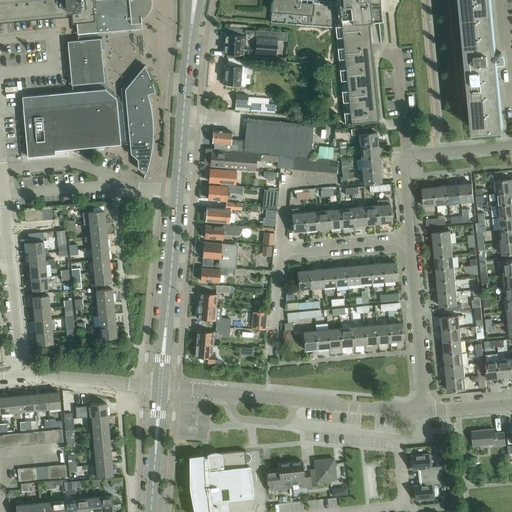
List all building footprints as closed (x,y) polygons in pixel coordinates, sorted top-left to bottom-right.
[(0,0),(0,19),(67,13),(70,13),(71,19),(75,18),(76,20),(75,20),(75,21),(76,20),(76,21),(80,20),(80,18),(94,17),(92,0),(0,0)] [(133,29),(130,0),(129,0),(92,0),(94,17),(96,32),(133,29)] [(129,0),(130,0),(133,29),(142,28),(141,22),(141,17),(142,16),(143,15),(144,14),(145,13),(146,12),(147,11),(148,10),(148,9),(149,7),(149,6),(149,4),(149,3),(149,2),(149,0),(129,0)] [(272,0),(271,12),(272,12),(271,22),(270,22),(270,23),(335,29),(344,124),(378,121),(367,8),(372,9),(372,0),(272,0)] [(495,51),(492,51),(487,0),(464,0),(477,130),(499,128),(493,66),(503,65),(501,52),(496,53),(495,51)] [(80,20),(76,21),(77,34),(96,32),(94,17),(80,18),(80,20)] [(275,58),(276,38),(285,39),(286,32),(269,31),(256,30),(254,49),(243,48),(244,36),(225,34),(223,54),(275,58)] [(67,42),(71,85),(104,82),(100,39),(67,42)] [(240,86),(242,66),(224,65),(223,84),(240,86)] [(125,89),(130,143),(130,154),(137,159),(138,169),(146,172),(148,167),(149,162),(150,156),(151,151),(153,140),(153,128),(152,117),(150,105),(148,94),(155,92),(154,88),(153,85),(151,80),(149,75),(147,70),(144,66),(125,89)] [(22,96),(27,157),(55,154),(55,150),(116,145),(120,144),(116,98),(111,94),(105,89),(22,96)] [(246,104),(247,95),(236,94),(235,103),(246,104)] [(251,103),(250,111),(274,112),(275,105),(268,104),(251,103)] [(213,130),(212,143),(214,143),(214,148),(244,151),(270,153),(270,154),(310,157),(313,125),(246,119),(245,137),(244,140),(230,139),(231,132),(213,130)] [(360,146),(377,145),(376,132),(367,133),(367,127),(351,129),(351,135),(358,134),(360,146)] [(334,158),(334,146),(319,145),(318,157),(334,158)] [(377,145),(360,146),(361,159),(378,157),(377,145)] [(255,169),(256,159),(258,160),(278,162),(277,168),(286,168),(287,156),(279,155),(279,156),(259,154),(257,154),(230,152),(230,154),(211,152),(210,165),(255,169)] [(293,157),(292,169),(334,173),(335,174),(335,173),(337,162),(336,162),(336,160),(330,160),(310,158),(310,159),(293,157)] [(378,157),(361,159),(362,171),(380,169),(378,157)] [(210,170),(209,182),(235,184),(236,170),(226,169),(226,170),(226,171),(210,170)] [(380,169),(362,171),(363,183),(381,182),(380,169)] [(496,193),(511,191),(511,178),(494,180),(496,193)] [(459,184),(461,202),(473,201),(472,183),(459,184)] [(447,185),(449,203),(461,202),(459,184),(447,185)] [(227,192),(233,192),(242,193),(243,186),(227,185),(227,187),(208,185),(207,198),(226,200),(227,192)] [(435,187),(436,204),(449,203),(447,185),(435,187)] [(436,204),(435,187),(422,188),(424,206),(436,204)] [(302,189),(303,199),(309,198),(309,200),(315,199),(314,188),(302,189)] [(264,189),(263,206),(277,207),(277,203),(277,196),(278,190),(264,189)] [(303,199),(302,189),(294,190),(294,194),(296,193),(297,199),(303,199)] [(511,203),(511,191),(496,193),(491,193),(492,200),(487,201),(487,206),(497,205),(511,203)] [(377,205),(379,223),(391,222),(389,199),(377,201),(377,205)] [(241,210),(241,204),(225,203),(225,208),(207,207),(206,220),(228,222),(229,209),(241,210)] [(341,209),(342,227),(354,225),(353,208),(352,203),(342,204),(342,209),(341,209)] [(511,203),(497,205),(498,217),(511,216),(511,203)] [(365,206),(367,224),(379,223),(377,205),(365,206)] [(353,208),(354,225),(367,224),(365,206),(353,208)] [(293,231),(306,230),(304,212),(299,213),(298,208),(291,209),(292,214),(293,231)] [(328,210),(330,228),(342,227),(341,209),(328,210)] [(266,210),(266,217),(276,218),(276,211),(268,210),(266,210)] [(316,211),(318,229),(330,228),(328,210),(316,211)] [(82,217),(89,217),(89,224),(105,223),(104,211),(82,213),(82,217)] [(304,212),(306,230),(318,229),(316,211),(304,212)] [(499,230),(511,228),(511,216),(498,217),(499,230)] [(90,237),(106,235),(105,223),(89,224),(90,236),(90,237)] [(222,239),(223,234),(239,235),(244,226),(223,224),(223,226),(205,225),(204,237),(222,239)] [(511,228),(499,230),(500,242),(511,240),(511,228)] [(434,244),(451,243),(450,230),(432,232),(434,244)] [(56,232),(57,244),(65,243),(64,231),(56,232)] [(263,244),(273,245),(274,233),(264,232),(263,244)] [(90,237),(91,241),(92,249),(107,247),(106,235),(90,237)] [(511,240),(500,242),(501,254),(511,253),(511,240)] [(28,255),(44,254),(44,253),(54,252),(53,248),(47,248),(44,248),(43,241),(27,243),(28,255)] [(219,265),(230,266),(235,267),(237,245),(204,242),(202,257),(220,258),(219,265)] [(451,243),(434,244),(435,257),(453,255),(451,243)] [(263,245),(262,255),(271,256),(272,246),(263,245)] [(107,247),(92,249),(93,261),(108,259),(107,247)] [(44,254),(28,255),(29,267),(45,265),(44,254)] [(453,255),(435,257),(436,269),(454,267),(453,255)] [(108,259),(93,261),(94,273),(110,271),(108,259)] [(503,275),(511,273),(511,261),(502,262),(503,275)] [(383,263),(384,281),(397,280),(395,262),(383,263)] [(371,265),(372,282),(384,281),(383,263),(371,265)] [(45,265),(29,267),(31,279),(47,277),(45,265)] [(358,266),(360,283),(372,282),(371,265),(358,266)] [(465,273),(477,275),(478,275),(477,265),(470,266),(463,266),(465,273)] [(346,267),(348,285),(360,283),(358,266),(346,267)] [(219,282),(219,274),(227,275),(227,272),(235,272),(235,275),(246,276),(247,270),(235,269),(235,268),(220,267),(220,269),(202,268),(200,281),(219,282)] [(334,268),(336,286),(348,285),(346,267),(334,268)] [(454,267),(436,269),(437,281),(455,279),(454,267)] [(322,269),(324,287),(336,286),(334,268),(322,269)] [(310,270),(311,288),(324,287),(322,269),(310,270)] [(311,288),(310,270),(297,271),(299,289),(311,288)] [(110,271),(94,273),(95,284),(111,283),(110,271)] [(511,273),(503,275),(505,287),(511,286),(511,273)] [(47,277),(31,279),(32,291),(48,290),(47,277)] [(455,279),(437,281),(438,293),(456,291),(455,279)] [(511,286),(505,287),(505,295),(499,295),(500,299),(506,299),(511,298),(511,286)] [(97,303),(113,301),(112,289),(96,291),(97,303)] [(456,291),(438,293),(440,306),(457,304),(456,291)] [(199,305),(215,307),(216,294),(200,293),(199,305)] [(34,310),(50,308),(48,296),(32,297),(34,310)] [(113,301),(97,303),(98,315),(114,313),(113,301)] [(215,307),(199,305),(198,319),(217,320),(216,326),(229,327),(230,319),(220,318),(221,308),(215,308),(215,307)] [(50,308),(34,310),(35,321),(51,320),(50,308)] [(114,313),(98,315),(99,327),(115,325),(114,313)] [(442,329),(460,328),(458,315),(441,317),(442,329)] [(67,317),(67,325),(66,325),(67,330),(74,329),(74,324),(73,317),(67,317)] [(51,320),(35,321),(36,333),(52,332),(51,320)] [(388,324),(390,342),(402,340),(401,323),(388,324)] [(376,325),(378,343),(390,342),(388,324),(376,325)] [(115,325),(99,327),(101,339),(116,338),(115,325)] [(364,326),(366,344),(378,343),(376,325),(364,326)] [(196,344),(212,345),(213,337),(216,337),(216,333),(221,333),(221,336),(229,336),(229,335),(233,335),(234,328),(229,327),(216,326),(216,332),(197,331),(196,344)] [(352,327),(354,345),(366,344),(364,326),(352,327)] [(340,328),(341,346),(354,345),(352,327),(340,328)] [(328,330),(329,347),(341,346),(340,328),(328,330)] [(460,328),(442,329),(443,342),(461,340),(460,328)] [(68,342),(75,341),(75,334),(74,329),(67,330),(68,342)] [(315,331),(317,348),(329,347),(328,330),(315,331)] [(317,348),(315,331),(303,332),(305,349),(317,348)] [(52,332),(36,333),(37,345),(53,344),(52,332)] [(461,340),(443,342),(444,354),(462,352),(461,340)] [(195,357),(208,358),(214,358),(215,353),(212,353),(212,345),(196,344),(195,357)] [(462,352),(444,354),(445,366),(463,364),(462,352)] [(498,359),(500,377),(511,376),(511,374),(510,358),(498,359)] [(500,377),(498,359),(486,361),(487,379),(500,377)] [(463,364),(445,366),(446,378),(464,376),(463,364)] [(448,390),(459,389),(459,393),(466,393),(466,389),(464,376),(446,378),(448,390)] [(47,393),(48,409),(60,408),(59,392),(47,393)] [(35,394),(36,411),(48,409),(47,393),(35,394)] [(23,396),(24,412),(36,411),(35,394),(23,396)] [(11,397),(12,413),(24,412),(23,396),(11,397)] [(0,397),(0,412),(0,414),(12,413),(11,397),(0,397)] [(76,419),(86,417),(86,410),(91,409),(91,417),(107,415),(106,403),(90,405),(90,406),(75,408),(76,419)] [(92,421),(92,429),(108,427),(107,415),(91,417),(86,417),(87,422),(92,421)] [(49,419),(50,428),(62,426),(61,421),(55,422),(54,419),(49,419)] [(65,432),(73,431),(73,424),(72,419),(64,419),(64,424),(65,432)] [(25,422),(26,430),(38,429),(37,421),(30,421),(25,422)] [(108,427),(92,429),(93,441),(109,439),(108,427)] [(495,445),(505,444),(504,432),(494,433),(494,429),(472,431),(473,445),(495,443),(495,445)] [(66,436),(66,438),(66,444),(74,443),(73,431),(65,432),(66,436)] [(94,445),(95,453),(111,451),(109,439),(93,441),(88,441),(88,445),(94,445)] [(189,488),(193,511),(227,511),(227,500),(252,497),(249,467),(246,467),(246,462),(247,462),(249,460),(250,458),(250,456),(248,454),(247,453),(245,453),(245,450),(221,453),(220,452),(219,452),(217,452),(216,452),(214,452),(213,452),(211,452),(210,453),(208,454),(207,454),(207,457),(203,458),(203,455),(189,456),(189,488)] [(95,457),(96,465),(112,463),(111,451),(95,453),(89,453),(89,458),(95,457)] [(419,477),(441,474),(440,465),(435,465),(430,466),(428,453),(410,455),(412,470),(418,469),(419,477)] [(278,470),(266,471),(269,491),(274,490),(285,489),(284,484),(300,483),(300,487),(317,486),(317,482),(336,480),(334,458),(314,460),(315,471),(307,472),(303,472),(302,461),(277,463),(278,470)] [(112,463),(96,465),(97,477),(113,476),(112,463)] [(415,500),(433,498),(432,485),(442,484),(441,474),(419,477),(420,484),(414,485),(415,500)] [(347,487),(340,488),(340,495),(348,495),(347,487)] [(99,497),(100,511),(113,511),(112,496),(99,497)] [(87,498),(88,511),(100,511),(99,497),(87,498)] [(75,499),(76,511),(88,511),(87,498),(75,499)] [(64,501),(64,511),(76,511),(75,499),(64,501)] [(52,502),(52,511),(64,511),(64,501),(52,502)] [(40,503),(40,511),(52,511),(52,502),(40,503)] [(28,504),(28,511),(40,511),(40,503),(28,504)]
